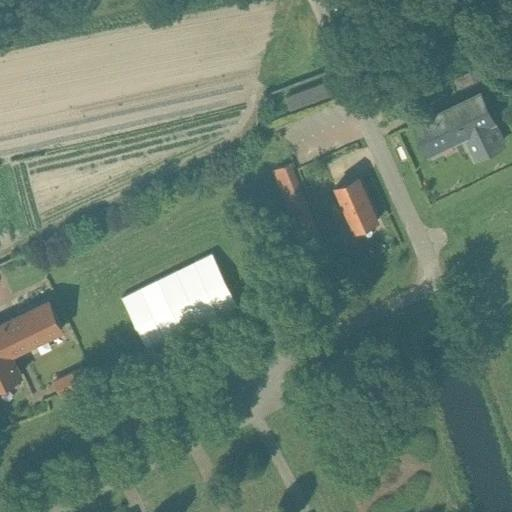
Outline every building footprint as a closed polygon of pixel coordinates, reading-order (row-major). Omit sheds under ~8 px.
[(283,91),(290,109),(336,92),(331,80),(323,76),(283,91)] [(480,93),(417,124),(430,151),(465,134),(476,155),(504,142),(480,93)] [(291,163),(273,169),(304,248),(322,241),(291,163)] [(356,230),(378,220),(358,176),(336,186),(356,230)] [(212,253),(122,296),(148,351),(238,307),(212,253)] [(63,328),(49,301),(0,324),(0,384),(21,375),(11,353),(63,328)] [(82,368),(55,381),(62,394),(88,382),(82,368)]
